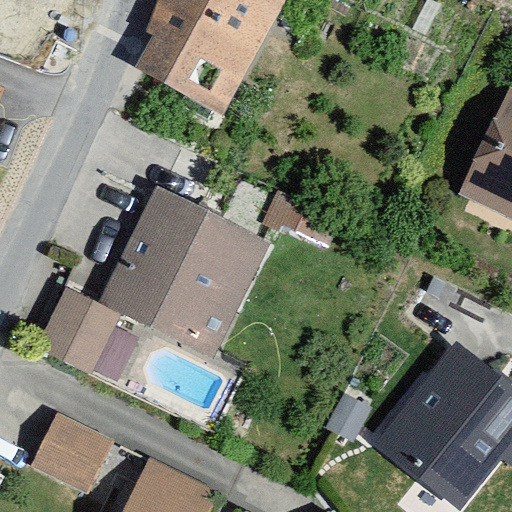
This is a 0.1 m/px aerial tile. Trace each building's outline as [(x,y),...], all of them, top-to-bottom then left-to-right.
[(287,0),(157,0),(139,34),(151,40),(132,75),(221,123),(287,0)] [(511,103),(460,216),(511,240),(511,103)] [(136,317),(220,358),(274,246),(162,192),(105,308),(69,291),(38,354),(103,385),(136,317)] [(384,452),(463,511),(464,511),(502,463),(511,469),(511,389),(460,351),(384,452)] [(56,421),(33,474),(97,502),(120,449),(56,421)] [(209,511),(219,492),(153,461),(128,511),(209,511)]
